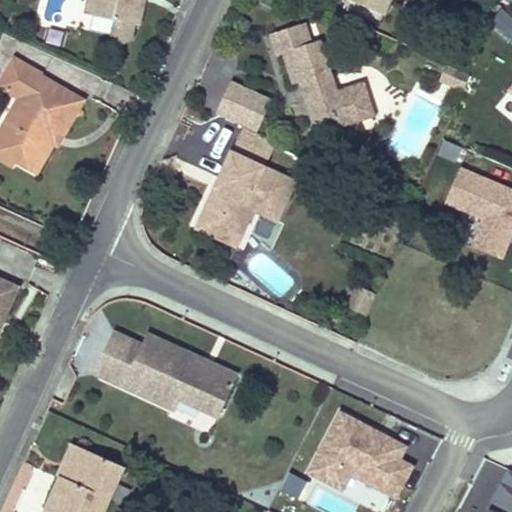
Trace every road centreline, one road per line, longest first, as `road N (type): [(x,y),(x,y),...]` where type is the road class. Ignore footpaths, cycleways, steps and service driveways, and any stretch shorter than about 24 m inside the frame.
road 1 (residential): [(94,249),(470,418)]
road 2 (residential): [(94,249),(209,0)]
road 3 (residential): [(0,456),(94,249)]
